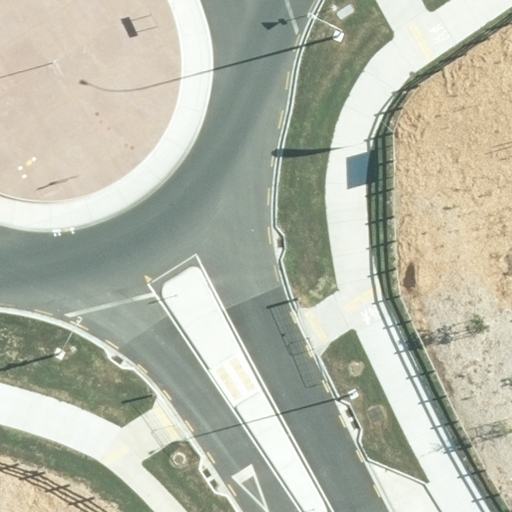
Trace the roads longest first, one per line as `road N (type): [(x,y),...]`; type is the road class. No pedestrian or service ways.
road 1 (residential): [(157,237),(311,511)]
road 2 (secondary): [(255,0),(263,65),(249,132),(215,191),(157,237)]
road 3 (secondary): [(157,237),(103,265),(35,273),(0,266)]
